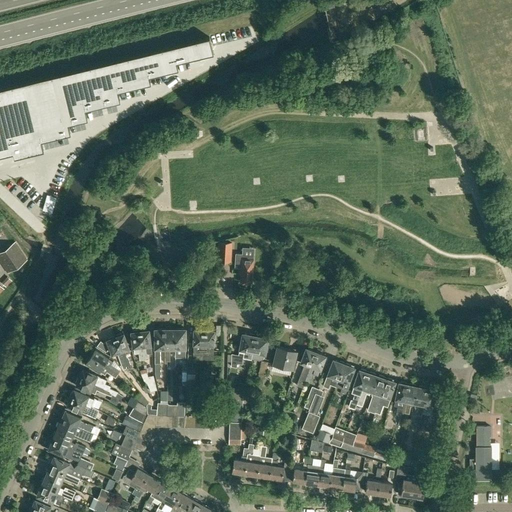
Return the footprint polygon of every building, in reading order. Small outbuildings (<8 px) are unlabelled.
[(0,155),(13,152),(14,157),(44,150),(41,140),(70,133),(68,123),(87,118),(85,109),(120,100),(118,90),(150,82),(149,76),(178,68),(176,62),(213,52),(209,36),(0,87),(0,155)] [(416,133),(416,142),(426,141),(425,122),(415,123),(416,133)] [(42,210),(52,213),(56,197),(47,195),(42,210)] [(27,260),(15,242),(0,251),(0,260),(8,272),(27,260)] [(230,261),(231,254),(227,254),(227,249),(231,249),(231,243),(219,242),(218,261),(230,261)] [(253,259),(251,259),(252,255),(242,254),(236,253),(235,263),(237,264),(236,267),(239,267),(238,274),(241,274),(241,281),(251,282),(253,259)] [(155,328),(155,362),(155,374),(156,378),(160,378),(161,362),(160,348),(165,348),(165,338),(167,338),(167,328),(155,328)] [(170,348),(175,348),(176,348),(176,328),(167,328),(167,338),(165,338),(165,348),(165,363),(168,362),(168,360),(170,360),(170,348)] [(186,328),(176,328),(176,348),(175,348),(175,358),(186,358),(186,328)] [(194,354),(204,355),(205,330),(201,330),(201,328),(196,328),(196,330),(195,329),(194,344),(194,354)] [(146,329),(140,330),(142,355),(143,359),(148,359),(148,354),(151,354),(149,330),(146,330),(146,329)] [(208,330),(205,330),(204,355),(214,355),(214,344),(215,330),(213,330),(213,329),(208,329),(208,330)] [(139,360),(143,359),(142,355),(140,330),(133,331),(133,332),(131,332),(133,347),(138,347),(139,360)] [(121,333),(115,335),(124,359),(128,365),(130,364),(128,357),(126,357),(125,354),(132,352),(123,333),(121,334),(121,333)] [(244,354),(252,356),(253,350),(252,350),(256,334),(250,333),(249,335),(243,333),(239,355),(232,354),(232,366),(236,367),(237,363),(242,364),(243,356),(244,354)] [(264,358),(265,356),(268,338),(262,337),(262,336),(256,334),(252,350),(253,350),(252,356),(251,359),(259,360),(264,358)] [(127,366),(128,365),(124,359),(115,335),(109,337),(109,339),(107,339),(112,354),(117,352),(120,360),(123,369),(126,368),(126,366),(127,366)] [(105,342),(103,343),(101,341),(97,346),(105,352),(108,347),(105,342)] [(293,368),(297,351),(278,346),(274,363),(293,368)] [(93,349),(90,354),(110,368),(118,373),(120,370),(111,364),(113,361),(108,358),(109,356),(95,347),(94,349),(93,349)] [(302,387),(306,376),(310,365),(316,351),(306,347),(301,361),(305,363),(300,376),(296,385),(302,387)] [(326,355),(316,351),(310,365),(306,376),(307,377),(306,381),(310,382),(314,373),(318,375),(320,369),(326,355)] [(115,377),(118,373),(110,368),(90,354),(86,360),(87,361),(85,362),(98,371),(99,370),(105,374),(107,371),(115,377)] [(340,379),(346,362),(340,360),(340,361),(334,359),(328,374),(324,385),(329,387),(330,384),(337,387),(337,386),(340,379)] [(262,387),(268,362),(261,361),(256,386),(262,387)] [(351,364),(346,362),(340,379),(337,386),(342,388),(340,392),(342,393),(343,391),(346,392),(350,382),(349,382),(355,367),(351,365),(351,364)] [(362,387),(367,372),(366,371),(367,370),(362,368),(361,369),(360,369),(352,391),(356,392),(353,400),(351,400),(348,406),(355,409),(356,404),(361,391),(362,387)] [(81,370),(78,376),(102,387),(110,392),(116,396),(119,390),(110,386),(105,384),(107,380),(99,376),(83,369),(82,371),(81,370)] [(370,373),(367,372),(362,387),(361,391),(356,404),(361,406),(365,394),(369,395),(371,390),(372,390),(377,375),(375,374),(376,373),(371,371),(370,373)] [(149,382),(148,376),(147,372),(141,373),(145,383),(147,382),(149,382)] [(373,395),(369,407),(367,410),(375,413),(375,412),(381,394),(382,394),(387,379),(384,378),(385,376),(379,374),(379,376),(377,375),(372,390),(373,391),(371,394),(373,395)] [(153,375),(148,376),(149,382),(147,382),(151,391),(157,389),(153,375)] [(109,396),(110,392),(102,387),(78,376),(75,383),(76,383),(76,385),(95,394),(97,390),(109,396)] [(383,405),(387,406),(390,396),(395,381),(394,381),(395,380),(389,378),(388,379),(387,379),(382,394),(381,394),(375,412),(380,414),(383,405)] [(187,392),(187,401),(193,401),(196,401),(195,381),(187,382),(187,386),(187,392)] [(401,383),(399,382),(394,405),(398,406),(396,414),(400,415),(403,403),(407,384),(406,384),(406,382),(401,381),(401,383)] [(411,385),(407,384),(403,403),(408,405),(414,406),(418,386),(416,386),(416,384),(411,383),(411,385)] [(306,406),(311,408),(318,387),(313,385),(306,406)] [(420,386),(418,386),(414,406),(417,406),(416,411),(422,412),(424,404),(425,404),(428,388),(425,387),(425,386),(420,385),(420,386)] [(323,389),(318,387),(311,408),(303,426),(302,429),(312,434),(313,431),(314,432),(320,414),(318,413),(324,395),(321,394),(323,389)] [(426,428),(434,430),(438,412),(431,411),(436,390),(435,389),(435,388),(429,387),(429,388),(428,388),(425,404),(424,404),(422,412),(429,414),(426,428)] [(72,390),(69,397),(93,407),(96,399),(74,389),(73,391),(72,390)] [(140,391),(137,394),(146,403),(148,401),(140,391)] [(137,394),(134,397),(145,405),(146,403),(137,394)] [(99,410),(96,409),(93,407),(69,397),(66,403),(67,404),(67,405),(95,418),(99,410)] [(137,401),(133,407),(146,415),(147,413),(146,406),(137,401)] [(167,415),(169,415),(169,404),(168,403),(157,402),(156,415),(161,415),(167,415)] [(178,415),(184,415),(185,402),(177,402),(177,404),(169,404),(169,415),(173,415),(178,415)] [(202,416),(206,416),(211,416),(214,416),(214,402),(202,402),(202,416)] [(260,402),(257,412),(262,413),(266,403),(260,402)] [(142,422),(146,415),(133,407),(129,415),(142,422)] [(63,415),(61,418),(77,425),(91,431),(94,425),(87,422),(87,424),(79,420),(81,416),(65,409),(65,411),(64,410),(62,414),(63,415)] [(241,421),(242,410),(230,410),(230,420),(241,421)] [(126,414),(122,422),(138,430),(142,423),(126,414)] [(155,426),(156,415),(147,414),(142,426),(153,431),(155,426)] [(289,429),(292,420),(281,417),(277,428),(285,431),(286,428),(289,429)] [(91,431),(77,425),(61,418),(60,422),(59,421),(57,426),(58,426),(57,428),(65,431),(64,433),(72,437),(73,433),(90,440),(93,432),(91,431)] [(151,436),(153,431),(142,426),(140,431),(151,436)] [(504,468),(491,468),(491,446),(490,446),(490,426),(476,426),(476,446),(476,458),(470,458),(470,480),(491,480),(504,480),(504,468)] [(128,427),(125,434),(136,439),(139,432),(128,427)] [(72,437),(64,433),(65,431),(57,428),(56,431),(55,431),(53,435),(54,435),(52,439),(83,452),(85,446),(76,442),(76,443),(70,441),(72,437)] [(264,428),(263,435),(275,438),(277,431),(264,428)] [(149,441),(151,436),(140,431),(138,436),(149,441)] [(331,435),(320,431),(317,438),(329,442),(331,435)] [(341,445),(344,437),(333,432),(330,441),(341,445)] [(134,446),(136,441),(136,439),(126,434),(121,445),(132,450),(134,446)] [(138,436),(136,439),(136,441),(146,446),(149,441),(138,436)] [(344,437),(341,445),(350,449),(351,450),(354,440),(344,437)] [(83,452),(52,439),(51,443),(50,442),(48,446),(49,447),(48,448),(64,455),(79,461),(78,464),(90,469),(93,463),(81,457),(83,452)] [(316,449),(323,450),(324,442),(315,440),(314,447),(316,447),(316,449)] [(354,440),(351,450),(361,453),(365,443),(354,440)] [(144,451),(146,446),(136,441),(134,446),(144,451)] [(373,456),(385,460),(390,444),(386,442),(383,449),(376,447),(373,456)] [(244,473),(257,475),(260,455),(253,454),(255,444),(249,443),(248,448),(244,473)] [(376,446),(365,443),(361,453),(373,457),(376,446)] [(132,450),(121,445),(117,456),(127,460),(132,450)] [(232,471),(244,473),(248,448),(244,447),(243,454),(241,454),(241,459),(234,458),(232,471)] [(266,451),(261,450),(260,455),(257,475),(269,477),(271,464),(272,459),(265,458),(266,451)] [(401,451),(398,462),(409,465),(411,458),(412,452),(402,450),(401,451)] [(429,452),(422,450),(419,459),(427,461),(429,452)] [(273,451),(272,459),(271,464),(269,477),(282,479),(283,471),(288,472),(290,461),(285,460),(284,466),(277,465),(278,460),(276,459),(277,452),(273,451)] [(387,460),(396,462),(398,454),(388,452),(387,460)] [(348,453),(346,459),(351,460),(353,461),(354,454),(348,453)] [(291,454),(290,461),(288,472),(293,473),(292,481),(305,483),(309,457),(304,456),(302,469),(294,468),(295,462),(294,461),(295,455),(291,454)] [(94,471),(90,469),(78,464),(75,467),(69,463),(54,456),(53,457),(52,457),(50,461),(51,461),(49,465),(80,478),(81,474),(85,474),(91,476),(94,471)] [(317,484),(320,466),(312,464),(313,458),(309,457),(305,483),(317,484)] [(321,460),(320,466),(317,484),(330,486),(332,474),(325,472),(325,469),(324,468),(326,461),(321,460)] [(330,486),(342,488),(345,469),(338,468),(339,461),(334,460),(332,474),(330,486)] [(355,490),(355,488),(360,489),(361,483),(362,478),(349,476),(350,470),(349,470),(350,464),(346,463),(345,469),(342,488),(355,490)] [(81,479),(80,478),(49,465),(48,469),(47,468),(45,472),(46,472),(45,474),(61,481),(63,477),(79,484),(81,479)] [(403,481),(401,492),(401,494),(422,497),(423,490),(424,490),(425,481),(407,478),(408,466),(398,465),(396,480),(403,481)] [(142,484),(149,473),(143,470),(143,469),(139,466),(138,467),(137,466),(135,471),(129,468),(128,470),(125,475),(124,474),(122,478),(123,481),(135,488),(132,493),(136,495),(142,484)] [(365,492),(378,494),(380,481),(367,479),(368,473),(363,472),(362,478),(361,483),(367,484),(365,492)] [(159,479),(149,473),(142,484),(136,495),(133,500),(137,502),(143,491),(144,491),(146,487),(153,490),(159,479)] [(40,486),(56,493),(72,499),(76,491),(65,486),(64,489),(59,487),(60,485),(43,477),(41,481),(42,482),(40,486)] [(170,485),(159,479),(153,490),(147,501),(151,504),(155,497),(162,501),(170,485)] [(387,482),(380,481),(378,494),(391,496),(393,483),(392,483),(387,482)] [(162,510),(165,505),(165,504),(172,507),(181,492),(170,485),(162,501),(158,508),(162,510)] [(54,497),(56,493),(40,486),(39,489),(38,489),(36,493),(37,493),(37,495),(60,505),(62,500),(54,497)] [(97,497),(101,499),(109,502),(113,493),(101,488),(97,497)] [(172,507),(169,511),(174,511),(176,509),(180,511),(183,511),(192,498),(181,492),(172,507)] [(198,511),(203,504),(192,498),(183,511),(198,511)] [(53,511),(49,510),(51,506),(35,499),(34,500),(33,500),(32,504),(33,504),(31,508),(39,511),(53,511)] [(109,503),(102,500),(99,499),(94,509),(101,511),(104,511),(106,509),(109,503)] [(109,503),(106,509),(112,511),(121,511),(122,508),(109,502),(109,503)]
